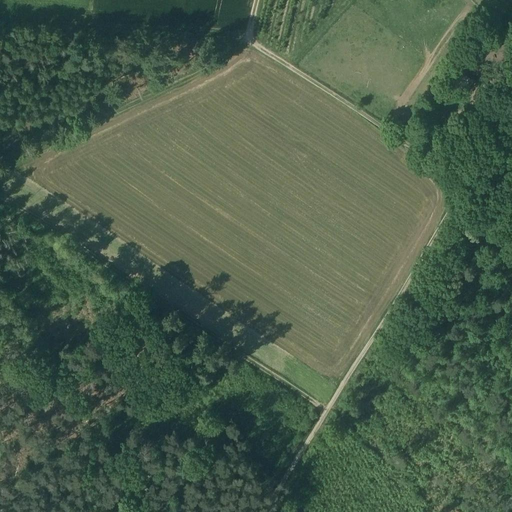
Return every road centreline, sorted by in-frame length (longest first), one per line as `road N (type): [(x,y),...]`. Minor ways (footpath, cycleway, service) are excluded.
road 1 (track): [(262,511),(511,100)]
road 2 (track): [(325,411),(0,199)]
road 3 (track): [(247,44),(0,165)]
road 4 (track): [(466,183),(247,44)]
road 5 (track): [(247,44),(0,20)]
